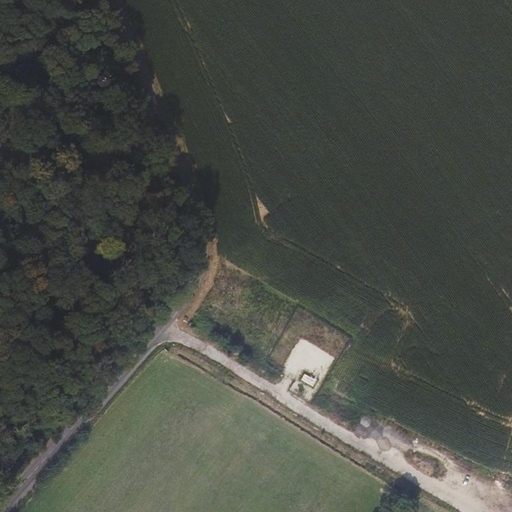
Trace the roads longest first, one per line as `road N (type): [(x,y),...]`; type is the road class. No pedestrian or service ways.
road 1 (tertiary): [(111,0),(202,252),(187,291),(0,509)]
road 2 (track): [(469,511),(162,322)]
